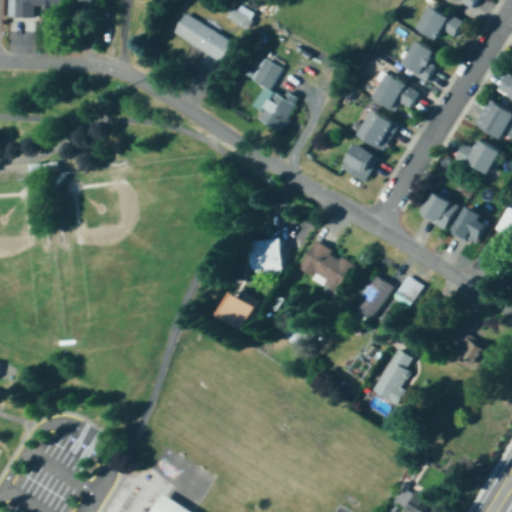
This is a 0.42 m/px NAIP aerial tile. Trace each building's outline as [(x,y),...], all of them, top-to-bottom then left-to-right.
[(15,0),(15,19),(36,19),(36,9),(63,10),(63,0),(15,0)] [(248,28),(257,5),(245,0),(241,10),(232,7),(227,19),(248,28)] [(458,0),(472,9),(478,0),(458,0)] [(439,41),(445,32),(455,38),(464,23),(433,4),(418,28),(439,41)] [(225,62),(237,40),(186,13),(174,35),(225,62)] [(426,82),(443,56),(419,41),(402,67),(426,82)] [(281,132),(296,103),(271,90),(282,69),(260,57),(250,77),(267,87),(258,104),(265,108),(258,120),(281,132)] [(511,75),(508,73),(498,90),(511,98),(511,75)] [(403,104),(411,109),(420,96),(390,75),(374,98),(396,113),(403,104)] [(511,145),(511,143),(511,112),(497,102),(481,125),(511,145)] [(401,127),(376,111),(360,136),(385,152),(401,127)] [(478,150),(463,144),(456,161),(492,175),(502,151),(481,142),(478,150)] [(380,158),(358,145),(343,169),(366,183),(380,158)] [(421,216),(445,230),(459,206),(435,192),(421,216)] [(454,233),(479,246),(489,226),(482,222),(484,216),(467,207),(454,233)] [(511,209),(509,208),(499,232),(511,237),(511,209)] [(263,271),(289,270),(288,238),(262,238),(263,271)] [(345,292),(359,262),(344,255),(342,258),(333,253),(336,247),(317,238),(303,268),(316,274),(314,278),(345,292)] [(480,259),(493,265),(500,250),(487,243),(480,259)] [(428,283),(411,273),(397,297),(413,307),(428,283)] [(399,285),(382,274),(376,283),(384,290),(376,302),(368,296),(361,305),(377,316),(399,285)] [(224,317),(252,327),(262,302),(234,291),(224,317)] [(483,364),(492,347),(469,334),(460,350),(483,364)] [(399,405),(407,390),(400,386),(416,359),(397,348),(373,391),(399,405)] [(400,506),(414,511),(431,511),(436,502),(429,499),(432,491),(422,488),(420,493),(407,487),(400,506)] [(154,511),(164,496),(189,511),(154,511)]
